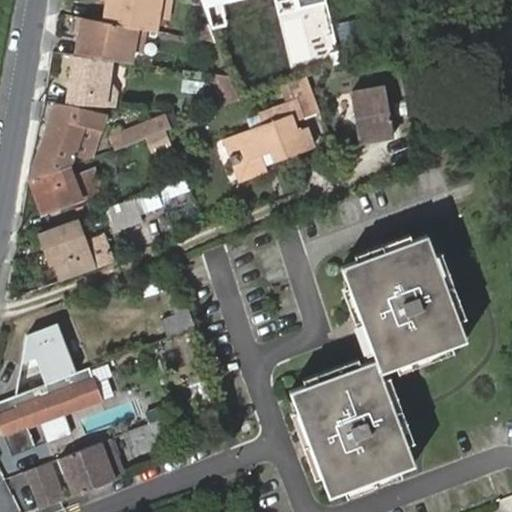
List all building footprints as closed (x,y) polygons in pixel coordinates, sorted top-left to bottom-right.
[(142,28),(154,31),(157,16),(160,17),(163,0),(108,0),(105,21),(142,28)] [(255,0),(256,5),(275,0),(289,0),(294,18),(311,13),(307,0),(255,0)] [(511,27),(508,0),(506,0),(495,1),(502,53),(511,52),(511,51),(511,27)] [(111,60),(129,62),(132,50),(137,51),(142,28),(105,21),(80,17),(77,32),(83,33),(79,55),(111,60)] [(328,45),(283,60),(288,75),(332,61),(328,45)] [(79,55),(74,54),(66,102),(113,106),(116,93),(104,91),(111,60),(79,55)] [(264,92),(253,67),(231,76),(240,101),(264,92)] [(226,106),(240,101),(231,76),(216,75),(214,74),(226,106)] [(323,110),(310,76),(292,83),(299,102),(262,115),(266,125),(228,139),(244,179),(269,169),(264,154),(275,150),(279,160),(315,147),(308,127),(299,131),(295,122),(305,118),(323,110)] [(353,93),(362,141),(396,135),(387,87),(353,93)] [(57,106),(52,122),(67,126),(68,121),(84,125),(96,130),(100,115),(72,106),(57,106)] [(299,131),(308,127),(305,118),(295,122),(299,131)] [(109,135),(114,148),(150,135),(156,132),(151,120),(109,135)] [(33,166),(30,179),(68,166),(74,155),(84,125),(68,121),(67,126),(52,122),(50,122),(44,142),(33,166)] [(74,155),(86,159),(96,130),(84,125),(74,155)] [(156,132),(150,135),(158,159),(176,152),(167,129),(156,132)] [(68,166),(30,179),(42,213),(102,190),(94,169),(72,177),(68,166)] [(179,180),(154,189),(159,203),(184,195),(179,180)] [(134,213),(156,210),(154,192),(131,194),(134,213)] [(94,268),(76,218),(40,232),(47,251),(52,250),(63,279),(94,268)] [(290,390),(299,415),(329,495),(414,463),(380,371),(466,339),(428,234),(341,266),(375,358),(290,390)] [(177,314),(163,320),(169,337),(195,327),(186,302),(174,307),(177,314)] [(26,334),(14,396),(76,373),(57,322),(26,334)] [(14,396),(0,401),(0,422),(13,456),(36,447),(28,427),(40,422),(46,437),(70,428),(64,412),(100,398),(100,397),(89,368),(76,373),(14,396)] [(60,457),(73,494),(124,475),(111,438),(60,457)] [(27,470),(32,483),(57,474),(52,460),(27,470)] [(32,483),(40,507),(65,498),(57,474),(32,483)]
